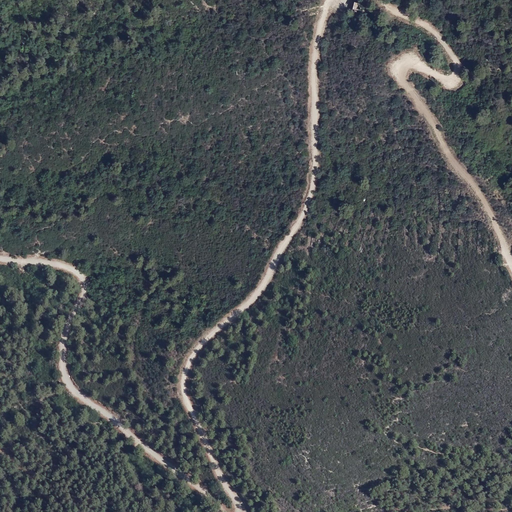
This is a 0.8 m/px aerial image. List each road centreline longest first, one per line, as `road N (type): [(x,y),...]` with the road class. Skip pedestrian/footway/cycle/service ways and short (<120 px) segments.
road 1 (track): [(330,0),(316,41),(308,203),(257,293),(185,370),(184,392),(237,511)]
road 2 (track): [(229,511),(65,378),(64,333),(84,291),(73,269),(0,258)]
road 3 (track): [(511,265),(477,189),(401,78),(404,66),(415,65),(450,79),(456,63),(435,32),(382,0)]
